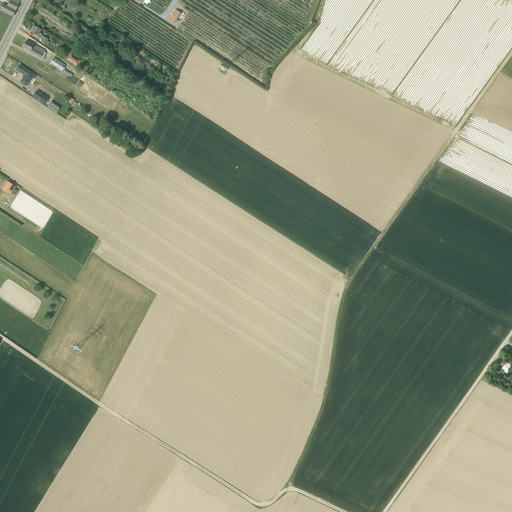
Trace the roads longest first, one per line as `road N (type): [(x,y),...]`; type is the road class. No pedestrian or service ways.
road 1 (track): [(285,489),(327,393),(349,281),(511,54)]
road 2 (track): [(0,336),(255,503),(267,505),(285,489)]
road 3 (track): [(385,511),(511,333)]
